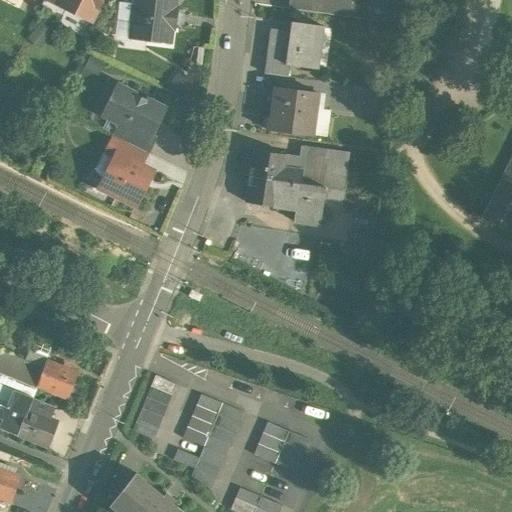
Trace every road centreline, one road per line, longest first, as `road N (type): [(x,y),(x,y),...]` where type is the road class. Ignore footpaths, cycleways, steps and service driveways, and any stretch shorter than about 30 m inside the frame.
road 1 (track): [(144,327),(323,378),(373,413),(511,470)]
road 2 (residential): [(240,0),(199,195),(138,341)]
road 3 (residential): [(138,341),(67,511)]
road 4 (residential): [(138,341),(0,271)]
